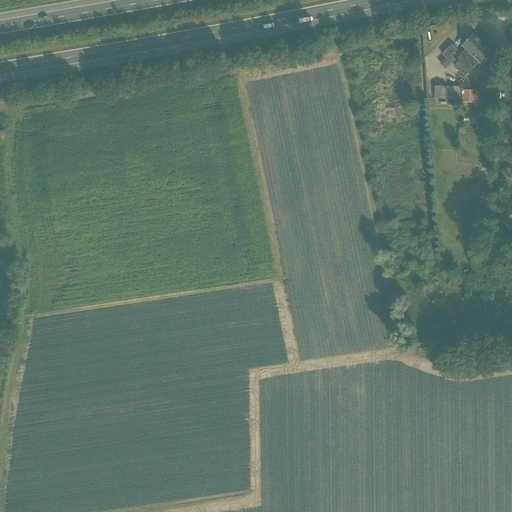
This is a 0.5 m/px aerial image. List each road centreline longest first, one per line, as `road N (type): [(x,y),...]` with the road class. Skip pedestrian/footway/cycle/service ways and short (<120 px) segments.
road 1 (primary): [(0,69),(381,0)]
road 2 (track): [(0,112),(339,50)]
road 3 (track): [(0,450),(26,276),(2,156),(4,110)]
road 4 (primary): [(156,0),(0,26)]
